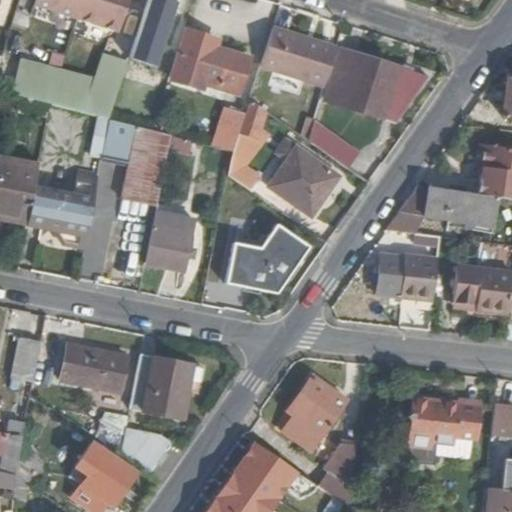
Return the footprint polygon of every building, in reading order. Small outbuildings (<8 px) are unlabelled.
[(73,17),(78,0),(31,0),(31,3),(73,17)] [(78,0),(73,17),(114,31),(124,0),(78,0)] [(256,65),(321,86),(333,46),(282,30),(268,26),(256,65)] [(182,30),(166,79),(195,88),(198,79),(235,91),(245,59),(212,48),(215,41),(182,30)] [(339,48),(323,99),(393,121),(425,75),(339,48)] [(46,101),(104,117),(124,58),(101,50),(89,76),(56,68),(46,101)] [(45,101),(46,101),(56,68),(14,57),(6,91),(17,94),(45,101)] [(511,79),(507,79),(503,119),(511,119),(511,79)] [(15,94),(13,104),(45,110),(46,101),(45,101),(17,94),(15,94)] [(241,111),(237,125),(249,133),(267,110),(246,95),(241,111)] [(222,105),(210,143),(230,148),(237,125),(241,111),(222,105)] [(105,117),(98,158),(127,162),(132,123),(105,117)] [(308,139),(319,123),(311,117),(304,137),(308,139)] [(127,162),(121,196),(153,202),(165,145),(167,132),(132,123),(127,162)] [(308,139),(345,165),(356,149),(319,123),(308,139)] [(184,136),(167,132),(165,145),(181,148),(184,136)] [(295,145),(267,184),(307,213),(320,196),(317,193),(332,171),(295,145)] [(480,167),(476,195),(511,200),(511,148),(482,145),(476,150),(475,161),(480,167)] [(229,154),(225,172),(238,181),(248,189),(257,175),(229,154)] [(0,210),(26,215),(30,192),(34,165),(0,159),(0,210)] [(82,244),(95,172),(76,168),(70,200),(59,198),(60,191),(46,189),(45,195),(40,222),(51,224),(63,240),(82,244)] [(417,187),(398,214),(414,217),(490,228),(495,198),(417,187)] [(40,222),(45,195),(30,192),(26,215),(25,219),(40,222)] [(121,268),(140,269),(145,203),(126,201),(121,268)] [(151,210),(141,261),(181,269),(191,218),(151,210)] [(398,214),(385,233),(401,234),(414,217),(398,214)] [(232,241),(224,282),(273,291),(306,244),(273,221),(259,245),(232,241)] [(376,264),(373,296),(430,302),(435,259),(401,256),(400,261),(394,260),(394,266),(376,264)] [(511,272),(455,266),(452,301),(475,304),(474,312),(509,315),(511,297),(511,289),(511,272)] [(452,301),(450,310),(474,312),(475,304),(452,301)] [(22,339),(14,379),(32,383),(40,342),(22,339)] [(67,343),(59,381),(118,393),(125,356),(67,343)] [(140,354),(127,407),(179,418),(186,390),(191,365),(140,354)] [(191,365),(186,390),(195,392),(201,367),(191,365)] [(311,380),(285,417),(292,422),(281,436),(311,457),(340,415),(334,411),(341,401),(311,380)] [(341,401),(334,411),(340,415),(347,405),(341,401)] [(398,417),(393,459),(432,464),(433,459),(434,445),(449,447),(449,439),(468,441),(473,441),(477,404),(455,402),(454,406),(409,401),(407,418),(398,417)] [(490,406),(486,438),(507,440),(510,408),(490,406)] [(0,431),(0,469),(15,471),(24,422),(7,419),(4,432),(0,431)] [(122,427),(117,450),(147,470),(167,440),(155,433),(122,427)] [(434,445),(433,459),(466,462),(468,441),(449,439),(449,447),(434,445)] [(326,475),(348,490),(353,450),(338,448),(321,472),(326,475)] [(103,450),(80,482),(113,505),(135,473),(103,450)] [(200,511),(263,511),(271,501),(229,472),(200,511)] [(326,475),(314,492),(338,509),(345,510),(348,490),(326,475)] [(481,480),(480,489),(511,493),(511,481),(504,480),(503,483),(481,480)] [(377,486),(373,511),(387,511),(390,488),(377,486)] [(511,511),(511,493),(480,489),(477,511),(511,511)]
